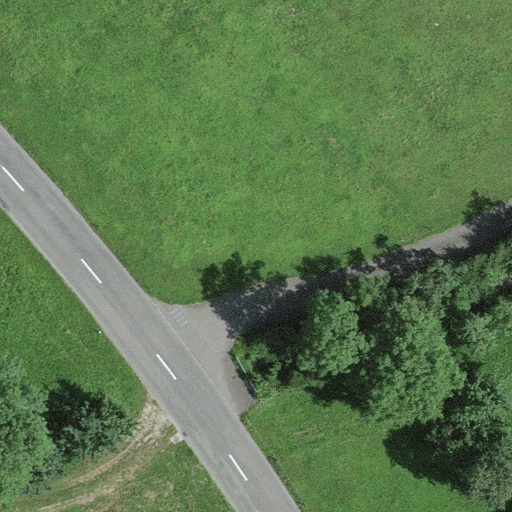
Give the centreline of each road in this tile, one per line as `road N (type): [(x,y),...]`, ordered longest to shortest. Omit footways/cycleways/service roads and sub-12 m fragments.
road 1 (residential): [(165,372),(511,208)]
road 2 (tertiary): [(0,165),(41,205),(165,372)]
road 3 (tertiary): [(165,372),(268,511)]
